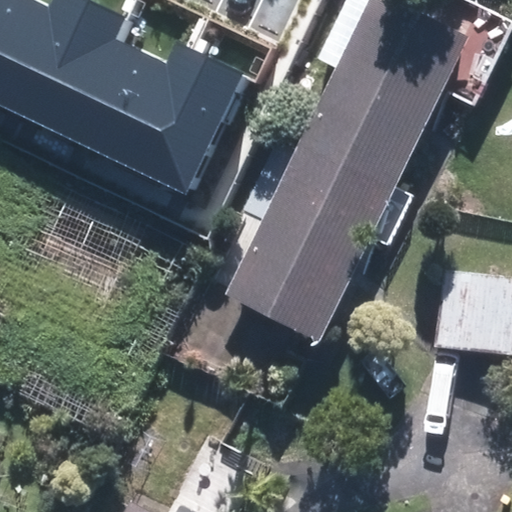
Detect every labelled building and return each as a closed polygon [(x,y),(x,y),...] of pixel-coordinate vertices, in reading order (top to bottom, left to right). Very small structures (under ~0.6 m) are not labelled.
[(0,0),(0,104),(15,112),(68,0),(51,0),(49,5),(37,0),(0,0)] [(66,137),(114,39),(124,18),(86,0),(68,0),(15,112),(66,137)] [(221,303),(319,351),(469,48),(371,0),(369,5),(359,0),(343,0),(310,67),(332,78),(221,303)] [(133,169),(191,49),(176,42),(166,63),(114,39),(66,137),(133,169)] [(244,74),(191,49),(133,169),(186,194),(244,74)] [(444,349),(511,357),(511,279),(454,272),(444,349)]
